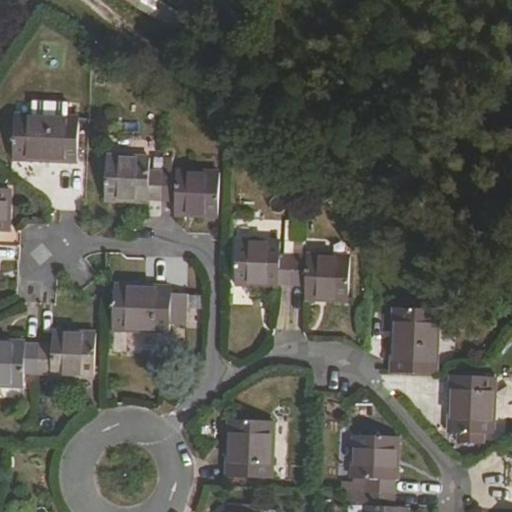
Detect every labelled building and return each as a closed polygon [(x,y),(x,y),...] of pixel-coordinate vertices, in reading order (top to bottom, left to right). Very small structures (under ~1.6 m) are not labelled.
[(119,0),(153,17),(160,3),(154,0),(119,0)] [(167,24),(182,32),(190,19),(176,9),(167,24)] [(79,115),(16,114),(14,160),(78,161),(79,115)] [(150,201),(161,201),(161,172),(151,171),(151,156),(107,155),(106,202),(148,203),(150,201)] [(176,169),(176,172),(161,172),(161,201),(175,201),(175,215),(218,216),(220,170),(176,169)] [(0,231),(9,232),(10,188),(0,188),(0,231)] [(280,286),(291,285),(292,255),(281,255),(281,240),(238,238),(236,286),(280,286)] [(307,254),(307,256),(292,255),(291,285),(306,285),(306,299),(348,300),(350,254),(307,254)] [(172,286),(114,284),(113,330),(170,331),(172,286)] [(395,309),(392,374),(436,374),(439,310),(395,309)] [(52,331),(52,343),(39,343),(38,374),(51,374),(51,376),(94,377),(96,332),(52,331)] [(25,373),(38,374),(39,343),(26,343),(26,340),(0,339),(0,385),(24,386),(25,373)] [(458,434),(485,434),(493,434),(495,377),(451,376),(449,434),(458,434)] [(231,422),(228,478),(270,480),(274,423),(231,422)] [(485,444),(485,434),(458,434),(458,444),(485,444)] [(366,493),(394,494),(395,480),(398,480),(401,440),(353,438),(352,479),(367,479),(366,493)] [(394,508),(394,494),(366,493),(366,506),(364,508),(363,511),(408,511),(409,508),(394,508)]
